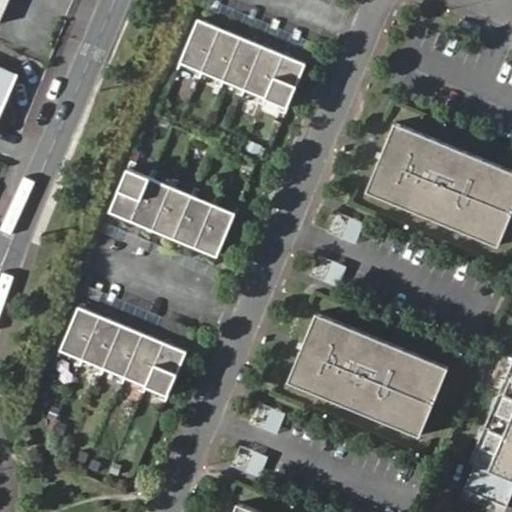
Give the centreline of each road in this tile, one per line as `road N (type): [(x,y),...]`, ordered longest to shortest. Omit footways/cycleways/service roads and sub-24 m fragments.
road 1 (residential): [(246,320),(365,31)]
road 2 (unclassified): [(0,263),(115,0)]
road 3 (residential): [(168,511),(246,320)]
road 4 (residential): [(99,261),(246,320)]
